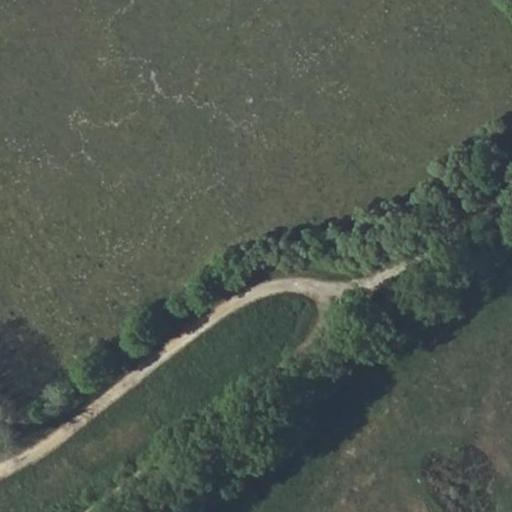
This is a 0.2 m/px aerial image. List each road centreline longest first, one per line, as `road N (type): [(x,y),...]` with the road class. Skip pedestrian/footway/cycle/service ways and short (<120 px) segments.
road 1 (track): [(0,472),(67,435),(232,302),(293,277),(387,280)]
road 2 (track): [(511,184),(387,280),(329,340)]
